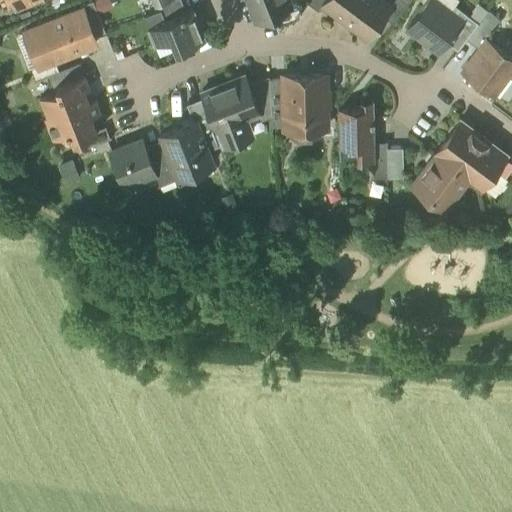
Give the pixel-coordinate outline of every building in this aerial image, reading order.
[(83,7),(94,35),(106,30),(93,0),(90,0),(80,4),(81,7),(83,7)] [(186,10),(182,0),(179,0),(161,7),(165,18),(186,10)] [(291,6),(288,0),(248,0),(257,20),(275,13),(274,12),(291,6)] [(310,0),(309,2),(319,9),(323,3),(325,0),(310,0)] [(323,3),(367,36),(383,15),(390,5),(382,0),(325,0),(323,3)] [(383,15),(393,23),(410,0),(394,0),(390,5),(383,15)] [(427,0),(407,27),(439,51),(446,41),(463,19),(462,19),(450,10),(448,12),(433,0),(427,0)] [(457,0),(433,0),(448,12),(450,10),(454,4),(457,0)] [(275,13),(279,25),(296,18),(302,11),(298,3),(291,6),(274,12),(275,13)] [(466,13),(454,4),(450,10),(462,19),(466,13)] [(27,28),(41,63),(54,58),(96,42),(94,35),(83,7),(81,7),(29,27),(27,28)] [(171,37),(176,50),(206,38),(194,7),(186,10),(165,18),(161,7),(160,8),(144,14),(155,43),(171,37)] [(488,10),(479,22),(466,38),(479,48),(486,38),(487,38),(501,19),(488,10)] [(458,50),(466,38),(479,22),(466,13),(462,19),(463,19),(446,41),(458,50)] [(32,67),(41,63),(27,28),(17,32),(31,67),(32,67)] [(462,70),(492,92),(507,73),(509,75),(511,70),(511,56),(487,38),(486,38),(479,48),(462,70)] [(58,70),(54,58),(41,63),(32,67),(37,78),(48,73),(58,70)] [(48,73),(53,85),(56,84),(83,73),(79,62),(58,70),(48,73)] [(44,116),(45,117),(96,97),(95,96),(89,99),(85,89),(90,87),(85,72),(83,73),(56,84),(58,89),(40,96),(47,115),(44,116)] [(221,144),(221,145),(248,135),(242,118),(258,112),(260,111),(248,80),(245,73),(200,91),(203,97),(221,144)] [(284,122),(284,127),(326,126),(326,106),(329,106),(328,89),(325,89),(325,73),(284,74),(284,79),(284,122)] [(261,119),(272,115),(270,79),(269,75),(248,80),(260,111),(258,112),(261,119)] [(284,79),(270,79),(272,115),(272,123),(284,122),(284,79)] [(101,111),(96,97),(45,117),(52,137),(70,130),(74,139),(84,135),(98,129),(92,115),(101,111)] [(198,117),(210,148),(221,144),(203,97),(187,103),(193,119),(198,117)] [(341,143),(356,143),(372,142),(372,144),(374,144),(374,141),(373,98),(371,98),(371,99),(362,99),(360,99),(360,106),(340,107),(340,106),(338,106),(339,145),(341,145),(341,143)] [(171,165),(174,174),(210,160),(214,158),(210,148),(198,117),(193,119),(159,133),(161,138),(163,144),(171,165)] [(461,120),(436,152),(469,176),(481,186),(505,154),(461,120)] [(84,135),(88,146),(112,137),(111,135),(111,136),(107,126),(98,129),(84,135)] [(110,150),(123,184),(155,172),(156,171),(148,149),(146,144),(143,137),(110,150)] [(161,138),(146,144),(148,149),(163,144),(161,138)] [(375,169),(387,169),(388,147),(387,140),(374,141),(374,144),(375,159),(374,159),(375,169)] [(375,159),(374,144),(372,144),(372,142),(356,143),(357,159),(374,159),(375,159)] [(148,149),(156,171),(171,165),(163,144),(148,149)] [(403,147),(388,147),(387,169),(388,177),(404,177),(403,147)] [(447,205),(469,176),(436,152),(413,184),(431,198),(434,195),(447,205)] [(214,171),(210,160),(174,174),(176,178),(179,185),(214,171)] [(156,171),(155,172),(160,185),(176,178),(174,174),(171,165),(156,171)]
